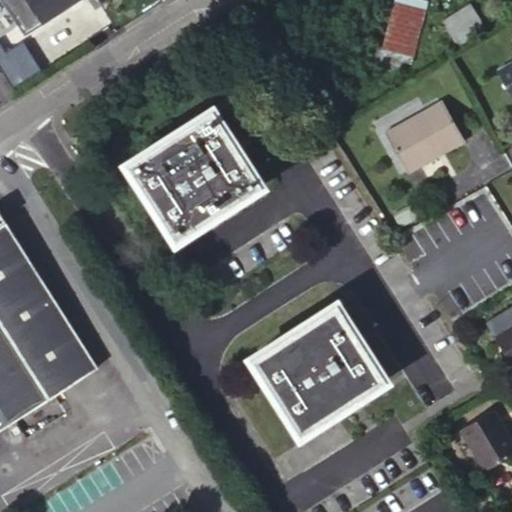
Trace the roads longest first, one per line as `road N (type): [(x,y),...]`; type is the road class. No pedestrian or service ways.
road 1 (residential): [(29,113),(280,511)]
road 2 (residential): [(199,0),(29,113)]
